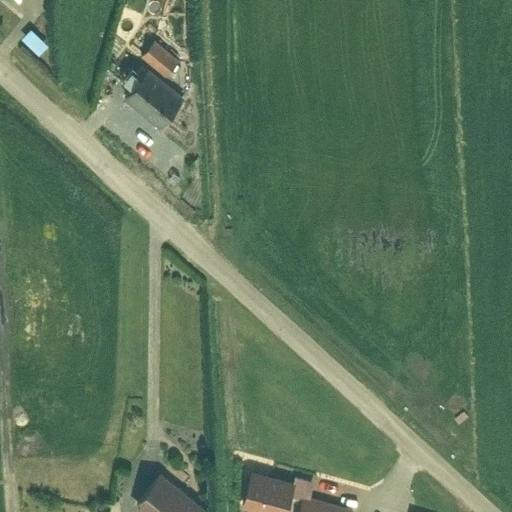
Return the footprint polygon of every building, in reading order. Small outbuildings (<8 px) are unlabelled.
[(46,44),(31,30),(21,40),(37,54),(46,44)] [(162,75),(178,59),(156,39),(141,55),(162,75)] [(181,96),(149,70),(127,98),(158,124),(181,96)] [(251,470),(242,505),(268,511),(283,511),(292,481),(251,470)] [(204,511),(161,475),(136,505),(144,511),(204,511)] [(298,511),(303,496),(308,498),(313,482),(293,476),(292,481),(283,511),(298,511)] [(303,496),(298,511),(348,511),(350,509),(308,498),(303,496)]
